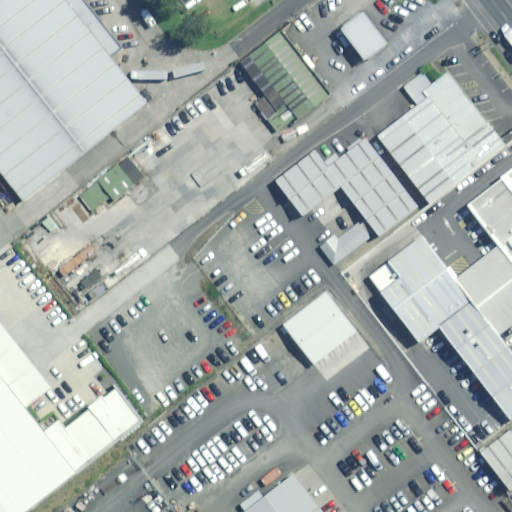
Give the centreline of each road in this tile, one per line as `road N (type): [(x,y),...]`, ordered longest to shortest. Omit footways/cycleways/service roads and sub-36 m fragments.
road 1 (unknown): [(189,86),(0,239)]
road 2 (unknown): [(287,7),(189,86)]
